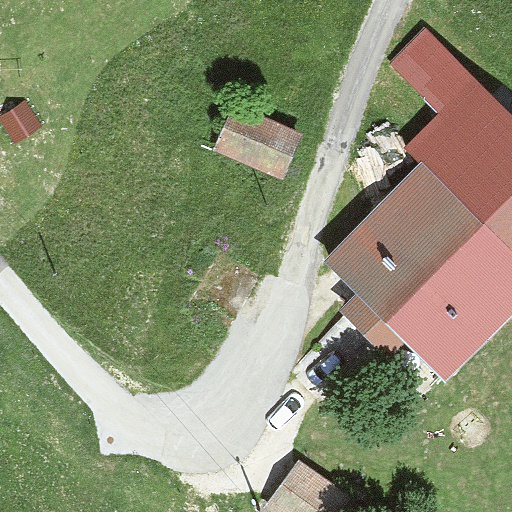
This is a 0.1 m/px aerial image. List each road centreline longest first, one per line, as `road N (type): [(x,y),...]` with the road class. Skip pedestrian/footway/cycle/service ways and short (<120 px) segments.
road 1 (unclassified): [(335,149),(250,415),(212,447),(156,450),(0,270)]
road 2 (unclassified): [(335,149),(393,0)]
